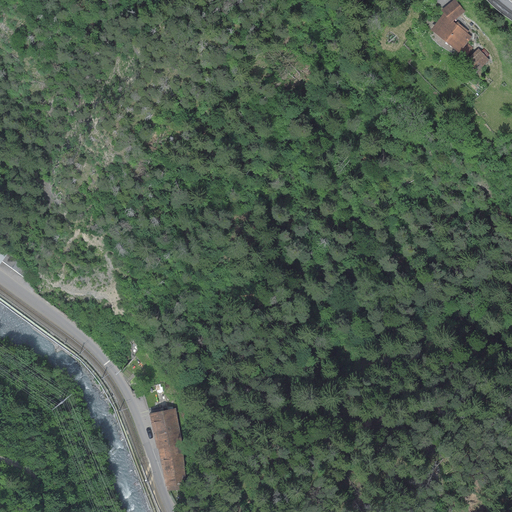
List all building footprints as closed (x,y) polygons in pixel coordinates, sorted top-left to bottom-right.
[(455,0),(453,0),(441,10),(447,17),(453,21),(465,12),(455,0)] [(443,14),(430,30),(459,53),(461,50),(467,55),(473,48),(467,43),(472,37),(467,33),(469,32),(457,22),(456,24),(453,21),(447,17),(443,14)] [(478,48),(466,60),(477,72),(489,60),(478,48)] [(10,249),(0,242),(0,262),(2,260),(10,249)] [(32,266),(10,249),(2,260),(24,277),(32,266)] [(135,356),(121,372),(128,378),(142,363),(135,356)] [(175,408),(149,413),(156,449),(158,448),(183,443),(175,408)] [(186,484),(183,443),(158,448),(165,486),(167,486),(167,491),(184,489),(184,484),(186,484)]
